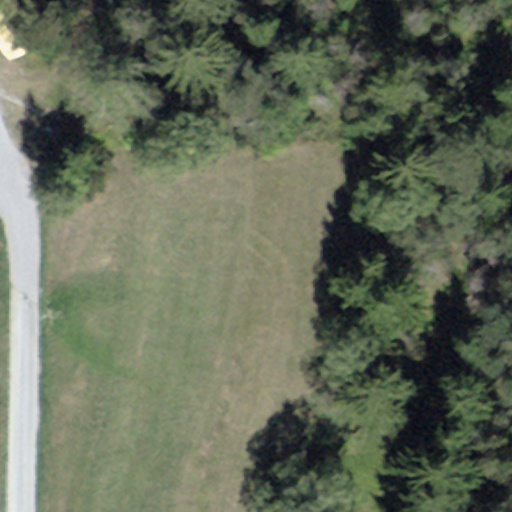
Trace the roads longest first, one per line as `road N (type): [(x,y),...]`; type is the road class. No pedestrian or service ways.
road 1 (track): [(22,511),(25,252)]
road 2 (track): [(0,160),(99,0)]
